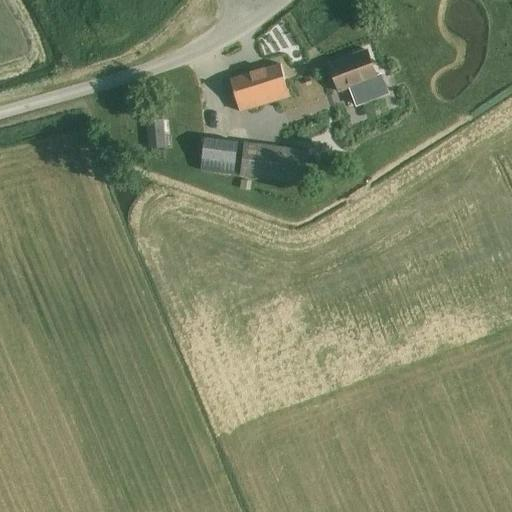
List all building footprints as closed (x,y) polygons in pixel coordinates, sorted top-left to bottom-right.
[(367,50),(329,64),(340,92),(350,89),(357,106),(389,94),(382,75),(377,77),(367,50)] [(241,114),(289,97),(281,65),(265,70),(265,69),(250,75),(230,82),(241,114)] [(166,148),(163,120),(146,121),(149,150),(166,148)] [(238,142),(204,138),(201,171),(234,175),(238,142)] [(308,151),(244,143),(240,176),(304,184),(308,151)]
